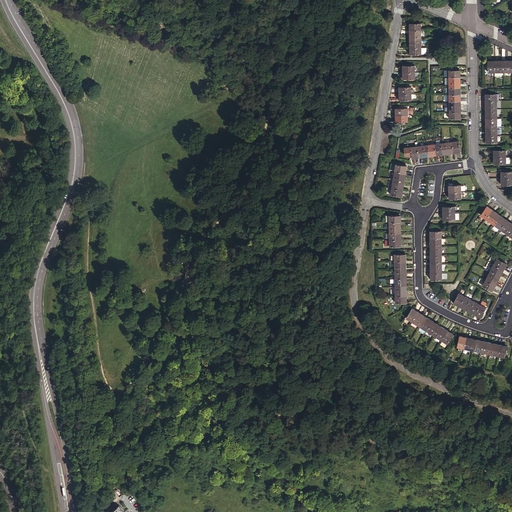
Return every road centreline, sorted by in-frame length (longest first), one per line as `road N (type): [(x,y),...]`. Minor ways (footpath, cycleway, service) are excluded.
road 1 (tertiary): [(5,0),(66,107),(74,141),(73,183),(34,300),(49,397)]
road 2 (track): [(511,476),(254,400),(184,278)]
road 3 (track): [(184,278),(127,395),(106,387),(86,273),(86,183),(75,163)]
road 4 (trunk): [(511,244),(277,511)]
road 5 (track): [(184,278),(193,248),(246,179),(272,97),(265,69),(185,45)]
road 6 (trunk): [(340,511),(511,326)]
road 7 (residential): [(366,200),(395,23),(406,2)]
road 8 (residential): [(427,210),(418,227),(421,298),(487,325)]
road 9 (residential): [(471,21),(475,162)]
road 10 (tertiary): [(76,511),(49,397)]
